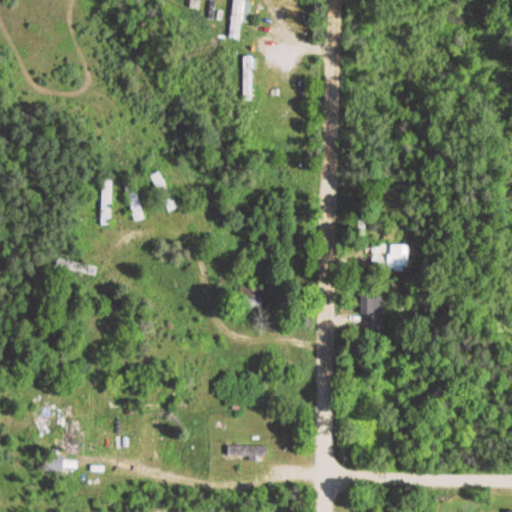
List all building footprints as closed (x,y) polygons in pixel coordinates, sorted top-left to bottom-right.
[(203,0),(191,0),(191,8),(204,9),(203,0)] [(234,0),(232,38),(245,39),(247,0),(234,0)] [(245,56),(245,100),(256,100),(256,56),(245,56)] [(180,207),(162,171),(152,176),(170,212),(180,207)] [(204,218),(214,213),(193,171),(183,176),(204,218)] [(147,219),(134,175),(124,178),(136,222),(147,219)] [(103,225),(114,225),(114,177),(103,177),(103,225)] [(372,270),(407,270),(407,243),(372,243),(372,270)] [(56,266),(97,277),(100,267),(59,257),(56,266)] [(65,453),(84,453),(84,432),(78,432),(78,418),(65,418),(65,453)] [(270,458),(270,446),(231,446),(231,458),(270,458)]
